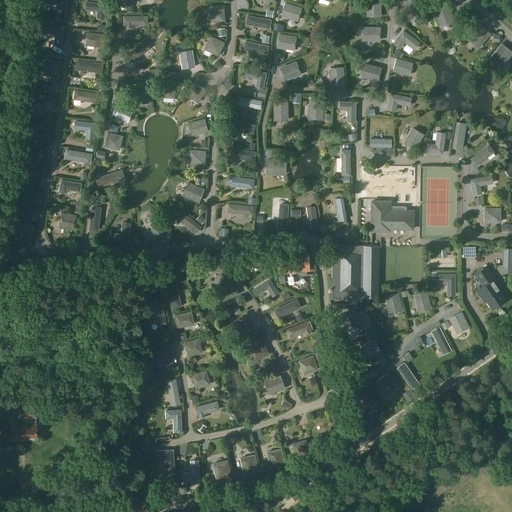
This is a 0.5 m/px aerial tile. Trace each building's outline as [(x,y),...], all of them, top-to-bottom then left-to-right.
[(66,14),(67,0),(47,0),(47,3),(59,5),(58,13),(66,14)] [(382,18),(382,0),(367,0),(367,17),(382,18)] [(409,20),(424,15),(419,0),(406,0),(403,1),(409,20)] [(86,1),(86,9),(98,10),(97,18),(104,19),(106,4),(86,1)] [(298,22),(303,8),(286,3),(281,16),(298,22)] [(440,28),(455,23),(450,4),(434,9),(440,28)] [(224,5),(208,6),(209,22),(225,21),(224,5)] [(273,18),(274,11),(267,9),(266,17),(273,18)] [(270,29),(272,19),(248,15),(246,25),(270,29)] [(148,16),(124,16),(124,25),(127,25),(127,29),(132,29),(132,25),(148,25),(148,16)] [(281,24),(274,23),(274,30),(284,31),(284,25),(281,25),(281,24)] [(479,50),(491,34),(479,24),(466,39),(479,50)] [(64,29),(44,26),(43,34),(55,35),(54,43),(62,44),(64,29)] [(381,41),(381,27),(363,27),(363,41),(381,41)] [(226,35),(225,28),(218,29),(219,37),(226,35)] [(404,30),(393,44),(401,49),(405,43),(415,50),(421,43),(404,30)] [(88,32),(86,45),(103,47),(105,34),(88,32)] [(295,51),(297,36),(279,34),(277,48),(295,51)] [(269,43),(270,36),(263,35),(262,42),(269,43)] [(219,56),(225,43),(210,36),(204,50),(219,56)] [(144,41),(126,56),(131,63),(133,61),(136,64),(140,61),(137,58),(150,48),(144,41)] [(245,41),(244,50),(267,54),(268,46),(245,41)] [(502,69),(511,56),(511,51),(501,43),(489,59),(502,69)] [(400,52),(396,49),(392,54),(398,58),(398,57),(400,59),(404,54),(401,52),(400,52)] [(192,50),(180,52),(182,69),(195,67),(192,50)] [(98,54),(97,54),(96,60),(105,61),(106,52),(99,51),(98,54)] [(284,55),(277,53),(276,60),(277,60),(276,62),(281,63),(281,61),(283,61),(284,55)] [(410,76),(414,63),(397,58),(393,71),(410,76)] [(218,70),(223,65),(217,59),(211,66),(215,71),(217,69),(218,70)] [(44,60),(42,75),(58,77),(60,62),(44,60)] [(103,74),(104,64),(77,60),(76,70),(103,74)] [(285,81),(301,75),(296,62),(280,68),(285,81)] [(378,82),(382,68),(365,63),(361,77),(378,82)] [(331,87),(346,85),(344,67),(330,68),(331,87)] [(247,69),(246,76),(258,79),(256,86),(263,88),(266,73),(247,69)] [(311,78),(306,81),(309,87),(315,84),(311,78)] [(325,83),(321,78),(316,82),(320,87),(325,83)] [(151,102),(147,79),(138,80),(139,83),(135,84),(136,89),(139,88),(142,104),(151,102)] [(162,80),(161,97),(174,98),(175,81),(162,80)] [(104,87),(98,81),(94,86),(99,91),(104,87)] [(194,82),(185,95),(197,103),(206,90),(194,82)] [(51,93),(52,86),(45,85),(44,92),(51,93)] [(266,90),(259,89),(258,96),(265,98),(266,90)] [(75,90),(74,99),(99,103),(101,94),(75,90)] [(391,93),(387,111),(396,113),(398,104),(410,107),(412,98),(391,93)] [(41,95),(39,110),(54,112),(56,97),(41,95)] [(261,109),(262,100),(240,96),(238,105),(261,109)] [(324,120),(325,100),(309,99),(308,119),(324,120)] [(339,101),(339,110),(347,110),(347,122),(355,122),(356,102),(339,101)] [(275,121),(289,121),(288,102),(274,102),(275,121)] [(128,123),(134,111),(119,103),(113,115),(128,123)] [(211,110),(208,103),(202,106),(205,113),(211,110)] [(96,111),(90,113),(93,120),(99,118),(96,111)] [(192,136),(208,132),(205,119),(189,123),(192,136)] [(76,121),(75,128),(87,130),(86,138),(94,138),(95,123),(76,121)] [(255,125),(231,121),(230,129),(253,134),(255,125)] [(463,150),(467,124),(457,122),(453,148),(463,150)] [(117,125),(110,124),(109,130),(118,132),(119,128),(116,127),(117,125)] [(36,127),(34,140),(51,142),(53,129),(36,127)] [(416,151),(425,135),(413,128),(403,144),(416,151)] [(120,150),(123,136),(107,132),(104,147),(120,150)] [(444,155),(447,133),(437,132),(436,144),(428,143),(426,153),(444,155)] [(357,140),(355,133),(348,135),(351,142),(357,140)] [(391,148),(392,140),(370,139),(369,148),(391,148)] [(475,167),(495,152),(489,144),(469,160),(475,167)] [(232,148),(231,157),(254,161),(256,152),(232,148)] [(66,149),(65,158),(90,163),(92,154),(66,149)] [(205,166),(206,151),(190,149),(189,165),(205,166)] [(466,158),(472,154),(468,149),(462,153),(466,158)] [(42,159),(44,151),(37,150),(36,157),(42,159)] [(106,152),(98,150),(96,157),(105,159),(106,152)] [(350,150),(341,150),(342,176),(350,176),(350,150)] [(31,159),(29,171),(45,174),(47,162),(31,159)] [(106,162),(99,159),(96,165),(102,168),(106,162)] [(286,176),(287,160),(267,159),(267,175),(286,176)] [(490,171),(494,167),(490,162),(485,166),(490,171)] [(99,188),(126,179),(122,169),(96,178),(99,188)] [(474,196),(482,194),(481,186),(494,183),(492,175),(470,179),(474,196)] [(254,189),(256,179),(228,176),(227,186),(254,189)] [(207,181),(203,177),(198,182),(203,186),(207,181)] [(61,180),(59,192),(67,194),(68,190),(80,192),(82,183),(61,180)] [(39,191),(40,184),(32,182),(31,189),(39,191)] [(200,203),(205,189),(188,182),(183,196),(200,203)] [(40,193),(24,190),(22,203),(38,205),(40,193)] [(339,222),(347,220),(343,197),(334,199),(339,222)] [(75,201),(74,207),(81,209),(83,200),(79,199),(79,201),(75,201)] [(371,200),(371,232),(390,232),(390,229),(413,230),(414,210),(391,209),(391,201),(371,200)] [(228,204),(227,213),(253,215),(254,206),(228,204)] [(287,230),(288,205),(279,205),(277,229),(287,230)] [(92,206),(89,230),(98,232),(101,207),(92,206)] [(310,231),(319,229),(315,206),(307,207),(310,231)] [(501,223),(501,208),(485,208),(484,223),(501,223)] [(181,210),(175,217),(195,234),(201,226),(181,210)] [(75,231),(77,215),(62,212),(59,228),(75,231)] [(29,223),(31,216),(21,214),(20,220),(29,223)] [(202,225),(206,219),(201,214),(196,220),(202,225)] [(152,229),(144,232),(147,241),(164,235),(156,215),(148,219),(152,229)] [(18,222),(15,235),(32,239),(35,225),(18,222)] [(114,234),(114,242),(130,243),(130,223),(122,222),(122,234),(114,234)] [(228,237),(228,229),(222,228),(221,230),(219,230),(218,236),(228,237)] [(191,238),(189,231),(182,233),(185,240),(191,238)] [(371,246),(333,246),(333,298),(348,299),(348,304),(358,304),(358,301),(363,302),(363,296),(378,297),(378,283),(378,266),(378,246),(371,246)] [(475,257),(475,246),(462,247),(463,258),(475,257)] [(511,248),(503,248),(503,272),(511,271),(511,248)] [(447,257),(446,250),(437,250),(437,258),(447,257)] [(249,268),(266,264),(263,252),(246,255),(249,268)] [(225,254),(210,257),(214,272),(228,268),(225,254)] [(193,255),(178,256),(179,264),(187,263),(188,275),(195,274),(193,255)] [(278,274),(311,272),(309,255),(277,257),(278,274)] [(506,298),(497,285),(499,283),(487,266),(474,275),(483,288),(477,292),(481,298),(484,296),(492,308),(506,298)] [(456,296),(457,274),(438,274),(438,283),(447,283),(447,296),(456,296)] [(270,279),(252,290),(256,296),(267,289),(273,296),(279,292),(270,279)] [(185,282),(180,286),(184,291),(189,287),(185,282)] [(233,282),(218,289),(223,301),(238,294),(233,282)] [(176,284),(168,286),(173,308),(181,306),(176,284)] [(419,312),(432,309),(428,291),(414,295),(419,312)] [(291,298),(289,292),(282,295),(285,301),(291,298)] [(390,314),(403,311),(399,293),(386,296),(390,314)] [(161,298),(152,300),(158,326),(167,324),(161,298)] [(278,319),(301,308),(297,299),(274,310),(278,319)] [(377,310),(382,304),(376,299),(371,305),(377,310)] [(242,313),(239,306),(232,309),(236,316),(242,313)] [(353,330),(368,325),(362,310),(348,315),(353,330)] [(194,324),(191,311),(175,315),(177,328),(194,324)] [(246,312),(232,321),(240,333),(254,324),(246,312)] [(462,312),(449,318),(457,334),(469,328),(462,312)] [(304,321),(301,314),(295,316),(298,323),(304,321)] [(312,334),(310,330),(313,329),(310,321),(287,329),(290,338),(305,333),(307,336),(312,334)] [(444,330),(450,327),(447,321),(441,324),(444,330)] [(376,332),(372,323),(370,324),(371,327),(366,329),(369,334),(376,332)] [(440,327),(432,331),(444,355),(452,350),(440,327)] [(188,339),(186,332),(179,334),(181,341),(188,339)] [(199,339),(184,343),(188,357),(203,353),(199,339)] [(375,339),(360,345),(364,357),(380,351),(375,339)] [(256,362),(270,354),(263,341),(249,349),(256,362)] [(174,369),(170,345),(161,347),(161,350),(158,350),(159,356),(163,356),(166,371),(174,369)] [(320,351),(314,353),(316,360),(322,358),(320,351)] [(305,375),(319,370),(314,355),(299,361),(305,375)] [(388,363),(385,357),(379,360),(382,366),(388,363)] [(194,369),(193,362),(186,364),(188,371),(194,369)] [(397,368),(412,390),(420,384),(405,362),(397,368)] [(192,374),(196,388),(210,385),(206,370),(192,374)] [(387,395),(399,387),(389,372),(377,380),(387,395)] [(269,395),(286,389),(281,376),(264,382),(269,395)] [(172,404),(180,402),(176,379),(168,381),(172,404)] [(362,407),(374,398),(364,384),(352,393),(362,407)] [(415,397),(409,390),(403,394),(408,402),(415,397)] [(217,401),(194,407),(196,416),(199,415),(200,419),(205,418),(204,414),(219,410),(217,401)] [(291,405),(285,401),(281,407),(288,410),(291,405)] [(23,435),(36,435),(35,405),(22,405),(22,423),(16,423),(16,420),(12,420),(12,424),(4,424),(4,438),(23,438),(23,435)] [(181,410),(166,411),(166,419),(173,418),(174,432),(182,432),(181,410)] [(203,433),(207,427),(201,423),(197,430),(203,433)] [(147,446),(153,440),(148,435),(142,441),(147,446)] [(295,459),(311,456),(307,439),(292,443),(295,459)] [(281,449),(267,452),(270,467),(285,464),(281,449)] [(173,450),(158,451),(159,458),(166,458),(167,470),(175,469),(173,450)] [(255,455),(240,458),(244,473),(258,470),(255,455)] [(191,473),(184,473),(184,481),(200,480),(198,460),(191,461),(191,473)] [(228,460),(213,463),(216,478),(231,475),(228,460)] [(187,494),(187,487),(178,487),(178,495),(187,494)] [(83,491),(85,499),(101,497),(99,488),(83,491)]
